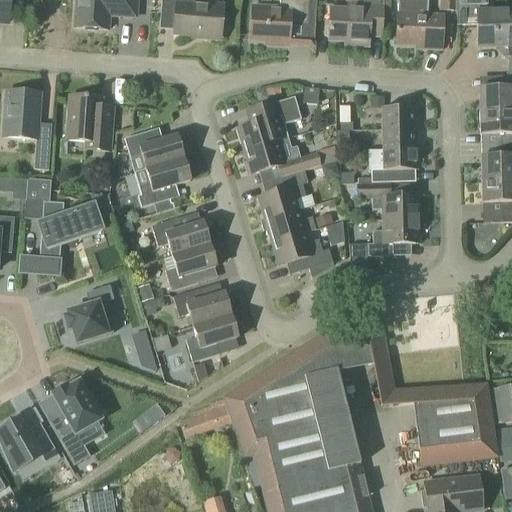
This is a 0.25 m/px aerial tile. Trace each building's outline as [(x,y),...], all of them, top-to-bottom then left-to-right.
[(0,0),(0,24),(7,25),(8,0),(0,0)] [(134,20),(135,0),(75,0),(74,30),(107,32),(108,18),(134,20)] [(219,40),(221,12),(205,11),(205,8),(184,7),(184,0),(160,0),(160,12),(174,13),(172,37),(219,40)] [(306,26),(307,0),(279,0),(279,15),(251,13),(249,42),(287,44),(288,25),(306,26)] [(329,11),(328,43),(354,45),(354,49),(367,49),(368,38),(380,39),(381,7),(382,7),(382,0),(363,0),(363,6),(363,13),(329,11)] [(396,0),(396,17),(395,47),(426,48),(425,52),(440,53),(442,19),(426,18),(427,1),(405,0),(396,0)] [(455,13),(455,0),(439,0),(439,13),(455,13)] [(506,78),(511,78),(511,14),(476,16),(477,48),(506,47),(506,78)] [(511,78),(506,78),(506,79),(497,79),(498,90),(478,91),(478,114),(511,113),(511,78)] [(266,99),(264,92),(254,95),(257,105),(267,102),(266,99)] [(36,142),(39,97),(5,94),(2,140),(36,142)] [(109,155),(110,131),(98,130),(100,101),(69,99),(66,144),(96,146),(95,154),(109,155)] [(263,123),(236,131),(242,154),(277,144),(287,141),(284,131),(283,127),(300,122),(293,100),(259,110),(263,123)] [(338,133),(348,134),(352,134),(351,125),(349,125),(348,109),(337,109),(338,133)] [(381,133),(415,132),(415,111),(380,112),(381,133)] [(511,113),(478,114),(479,138),(499,137),(499,148),(511,147),(511,113)] [(140,159),(144,172),(182,161),(175,139),(160,144),(156,132),(123,142),(130,162),(140,159)] [(381,153),(416,152),(415,132),(381,133),(381,153)] [(349,154),(348,134),(338,133),(335,134),(336,154),(349,154)] [(277,144),(242,154),(249,177),(277,169),(280,181),(303,174),(319,169),(315,157),(300,162),(296,149),(290,151),(287,141),(277,144)] [(47,173),(49,147),(35,146),(34,172),(47,173)] [(480,183),(511,181),(511,147),(499,148),(500,159),(480,160),(480,183)] [(381,153),(366,153),(367,174),(370,174),(371,186),(402,185),(401,173),(416,173),(416,152),(381,153)] [(182,161),(144,172),(148,185),(137,189),(139,198),(136,199),(140,211),(153,207),(155,206),(152,195),(189,184),(182,161)] [(283,192),(256,200),(263,223),(263,224),(284,218),(298,213),(294,203),(305,200),(301,187),(307,185),(303,174),(280,181),(283,192)] [(511,181),(480,183),(481,206),(502,205),(502,212),(503,226),(511,225),(511,181)] [(24,204),(23,221),(41,222),(41,223),(41,226),(38,227),(40,233),(40,239),(38,260),(37,274),(57,275),(58,261),(59,246),(102,232),(99,223),(93,208),(92,208),(62,219),(62,216),(63,206),(48,205),(50,183),(26,182),(25,183),(24,202),(24,204)] [(382,223),(417,222),(417,198),(388,199),(388,187),(356,188),(357,202),(371,201),(371,213),(381,213),(382,223)] [(155,206),(153,207),(155,216),(173,211),(171,206),(169,207),(168,203),(155,206)] [(263,223),(259,224),(262,234),(266,233),(270,245),(304,235),(304,236),(315,233),(311,220),(301,223),(298,213),(284,218),(263,224),(263,223)] [(329,216),(312,221),(315,231),(332,226),(329,216)] [(0,245),(11,247),(13,221),(0,219),(0,245)] [(171,259),(208,247),(201,225),(180,232),(177,221),(150,229),(156,250),(167,247),(171,259)] [(417,222),(382,223),(382,234),(371,234),(372,247),(366,247),(366,259),(390,259),(390,247),(418,246),(417,222)] [(120,237),(133,233),(130,225),(117,229),(120,237)] [(270,245),(277,269),(304,261),(308,272),(311,283),(332,269),(331,265),(327,252),(321,254),(317,242),(307,245),(304,236),(304,235),(270,245)] [(208,247),(171,259),(171,260),(163,262),(166,273),(164,274),(170,295),(197,287),(194,276),(215,270),(208,247)] [(148,287),(136,290),(140,305),(152,302),(148,287)] [(66,319),(62,320),(66,333),(70,332),(75,347),(112,336),(103,305),(112,303),(108,289),(84,296),(88,308),(65,316),(66,319)] [(192,330),(229,318),(223,296),(202,302),(198,292),(172,300),(178,321),(188,318),(192,330)] [(153,302),(141,306),(145,319),(153,316),(156,311),(153,302)] [(229,318),(192,330),(195,340),(185,344),(188,355),(191,366),(218,357),(215,347),(236,341),(229,318)] [(369,511),(346,419),(335,375),(387,365),(380,331),(324,335),(276,366),(223,401),(227,422),(229,432),(232,430),(243,462),(253,460),(266,511),(369,511)] [(137,357),(141,369),(155,373),(149,353),(137,357)] [(197,386),(206,380),(202,366),(192,369),(197,386)] [(350,390),(379,390),(379,373),(350,373),(350,390)] [(75,469),(90,461),(78,438),(103,424),(101,421),(105,419),(95,400),(91,402),(82,385),(70,392),(68,390),(54,397),(65,417),(52,425),(75,469)] [(494,462),(486,401),(485,388),(409,393),(419,471),(494,462)] [(500,427),(511,425),(511,388),(496,390),(496,391),(488,392),(493,426),(499,426),(500,427)] [(147,414),(155,425),(163,419),(155,408),(147,414)] [(18,417),(0,426),(0,443),(16,471),(40,458),(44,464),(56,458),(38,427),(27,433),(18,417)] [(163,460),(169,466),(177,463),(178,455),(172,450),(165,452),(163,460)] [(511,472),(511,470),(498,472),(501,492),(511,490),(511,472)] [(424,511),(482,511),(478,477),(421,484),(424,511)] [(88,511),(113,511),(111,493),(87,497),(88,511)] [(221,511),(218,500),(201,505),(203,511),(221,511)]
